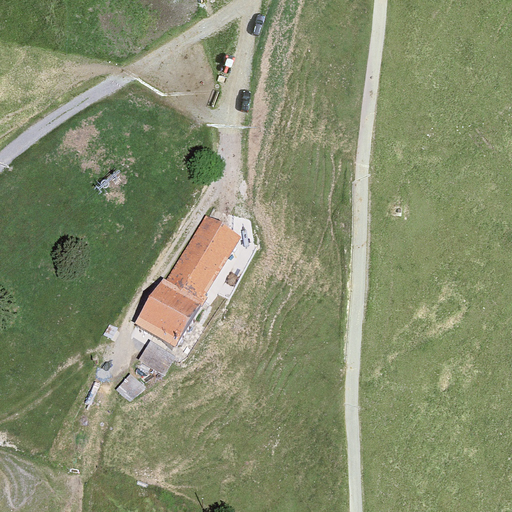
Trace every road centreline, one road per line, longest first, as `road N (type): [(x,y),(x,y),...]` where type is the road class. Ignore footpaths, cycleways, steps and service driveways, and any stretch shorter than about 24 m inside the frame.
road 1 (track): [(380,0),(361,178),(351,397),(356,511)]
road 2 (track): [(0,162),(58,116),(244,0)]
